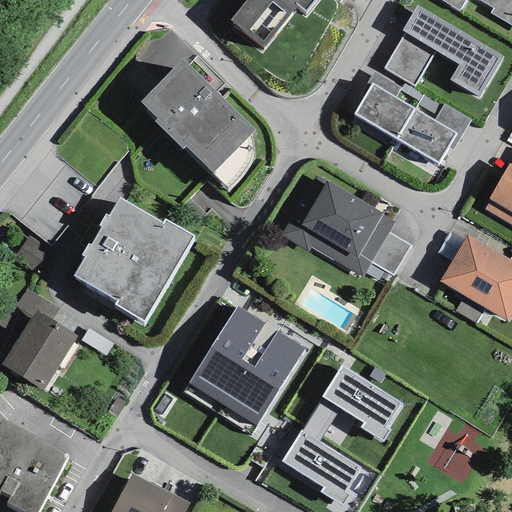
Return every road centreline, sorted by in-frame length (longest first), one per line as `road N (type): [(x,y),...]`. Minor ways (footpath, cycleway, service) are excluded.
road 1 (residential): [(123,427),(297,136)]
road 2 (residential): [(511,81),(432,215),(297,136)]
road 3 (secondary): [(0,165),(130,0)]
road 4 (residential): [(297,136),(157,0)]
road 5 (residential): [(274,511),(123,427)]
road 6 (residential): [(297,136),(379,0)]
road 7 (residential): [(0,103),(77,0)]
